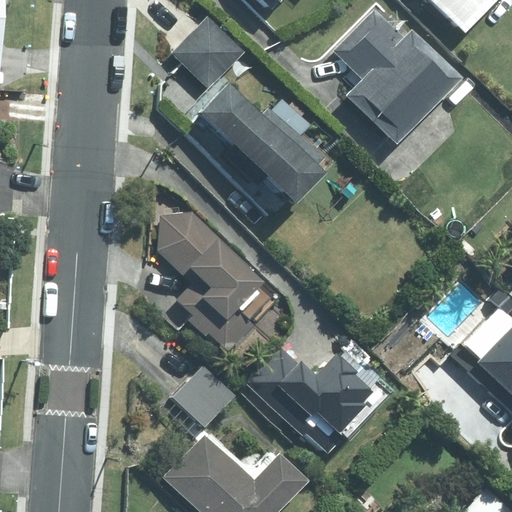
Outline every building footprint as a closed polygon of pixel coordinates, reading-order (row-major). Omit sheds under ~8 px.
[(247,0),(264,16),(279,0),(247,0)] [(460,81),(368,0),(366,0),(321,51),(349,76),(332,96),(397,153),(460,81)] [(413,0),(449,39),(491,0),(413,0)] [(215,95),(192,116),(278,211),(333,162),(275,98),(252,119),(217,81),(246,54),(205,9),(167,42),(215,95)] [(250,290),(176,214),(138,274),(226,365),(254,338),(229,311),(250,290)] [(511,237),(492,257),(511,278),(511,237)] [(511,321),(482,292),(437,336),(511,410),(511,321)] [(306,375),(279,343),(237,376),(304,457),(380,395),(340,347),(306,375)] [(192,435),(149,477),(182,511),(277,511),(302,489),(276,462),(255,483),(199,426),(229,398),(195,363),(157,399),(192,435)] [(402,511),(431,511),(447,495),(429,479),(401,510),(402,511)] [(446,511),(506,511),(481,482),(446,511)]
